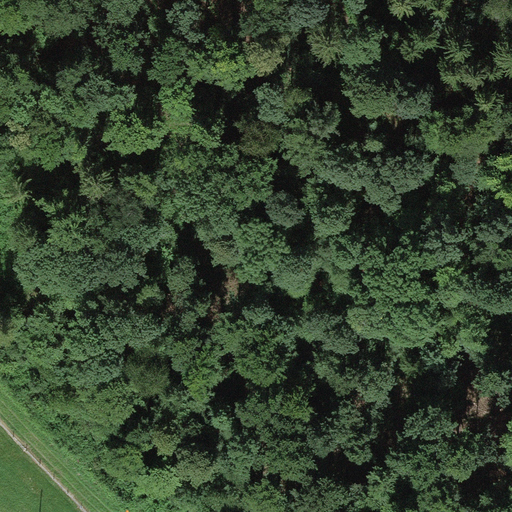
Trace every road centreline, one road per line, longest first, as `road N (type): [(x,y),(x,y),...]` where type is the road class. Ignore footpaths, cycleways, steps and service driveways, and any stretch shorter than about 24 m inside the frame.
road 1 (track): [(0,178),(317,122),(511,107)]
road 2 (track): [(0,410),(100,511)]
